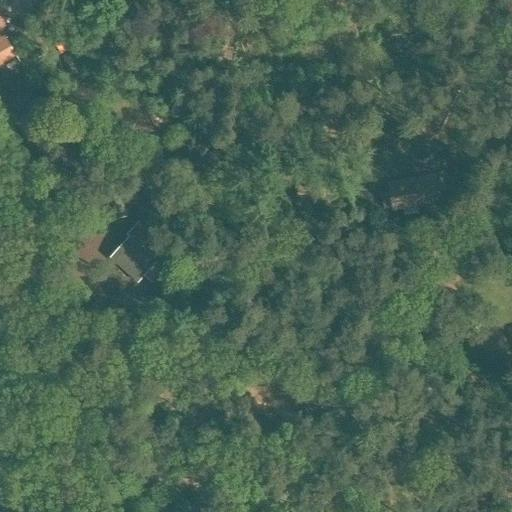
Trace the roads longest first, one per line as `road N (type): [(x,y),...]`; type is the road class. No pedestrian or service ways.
road 1 (track): [(71,511),(65,358),(31,251),(39,206),(64,178),(94,166),(209,178),(227,205),(391,322)]
road 2 (track): [(266,511),(327,435),(391,322)]
road 3 (track): [(391,322),(451,246),(511,191)]
road 4 (track): [(391,322),(511,405)]
